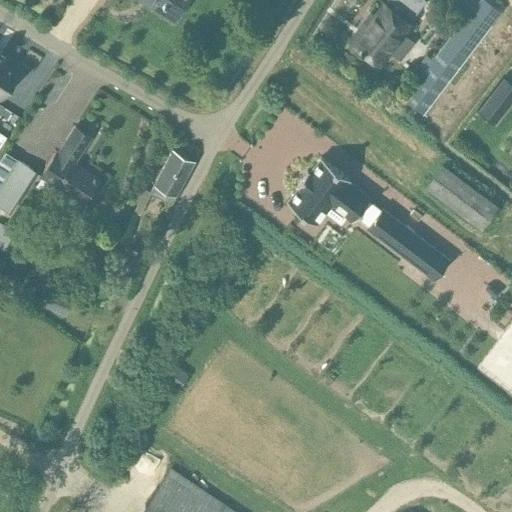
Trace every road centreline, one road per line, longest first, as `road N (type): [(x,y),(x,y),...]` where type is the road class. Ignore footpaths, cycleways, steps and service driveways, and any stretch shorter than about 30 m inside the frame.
road 1 (residential): [(41,511),(125,319),(217,138)]
road 2 (residential): [(217,138),(0,11)]
road 3 (residential): [(217,138),(303,0)]
